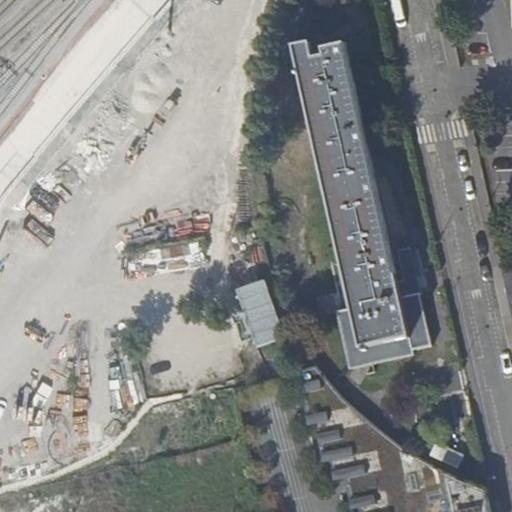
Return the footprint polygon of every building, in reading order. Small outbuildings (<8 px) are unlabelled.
[(312,49),(310,41),(294,45),(352,307),(339,309),(351,366),(416,352),(414,347),(433,343),(421,291),(403,294),(345,42),(312,49)] [(162,272),(198,272),(197,241),(161,242),(162,272)] [(229,249),(233,260),(256,252),(252,241),(229,249)] [(240,316),(233,318),(240,350),(277,342),(260,260),(230,266),(240,316)] [(329,380),(319,366),(297,372),(309,426),(316,425),(324,463),(331,462),(335,481),(346,479),(353,510),(360,508),(360,511),(495,511),(490,484),(475,480),(440,465),(423,456),(386,433),(350,403),(329,380)]
